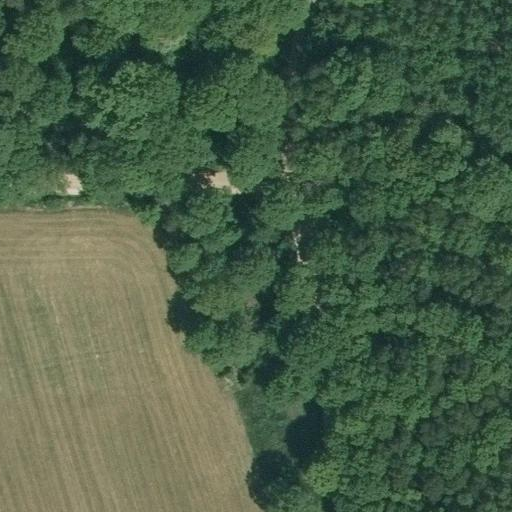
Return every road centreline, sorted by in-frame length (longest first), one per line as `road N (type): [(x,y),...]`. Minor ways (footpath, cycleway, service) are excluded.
road 1 (track): [(349,511),(293,176)]
road 2 (track): [(0,179),(293,176)]
road 3 (track): [(312,0),(280,91),(293,176)]
